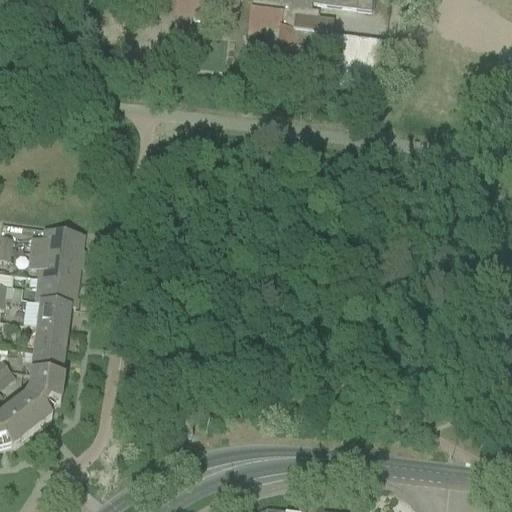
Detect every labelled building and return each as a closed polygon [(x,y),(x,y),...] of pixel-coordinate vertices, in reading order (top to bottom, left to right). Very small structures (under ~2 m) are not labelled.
[(355,15),(357,0),(372,2),(371,0),(176,0),(172,36),(188,38),(190,24),(205,26),(206,11),(220,13),(219,20),(235,22),(238,0),(251,2),(247,38),(261,40),(259,62),(296,67),(298,52),(320,55),(322,40),(329,41),(331,26),(316,24),(317,16),(310,16),(311,9),(355,15)] [(80,265),(83,241),(43,236),(41,245),(31,244),(29,259),(80,265)] [(11,245),(0,243),(0,255),(9,256),(11,245)] [(0,266),(8,268),(9,256),(0,255),(0,266)] [(77,290),(80,265),(29,259),(27,274),(38,275),(37,284),(77,290)] [(74,314),(77,290),(37,284),(34,309),(38,309),(69,313),(74,314)] [(66,336),(69,313),(38,309),(35,332),(66,336)] [(63,360),(66,336),(35,332),(32,356),(63,360)] [(60,383),(63,360),(32,356),(29,380),(60,383)] [(1,368),(0,368),(0,383),(0,384),(9,378),(1,368)] [(62,384),(60,383),(29,380),(27,396),(23,394),(19,402),(23,404),(0,421),(0,447),(3,447),(11,456),(50,425),(43,416),(47,408),(59,410),(62,384)]
